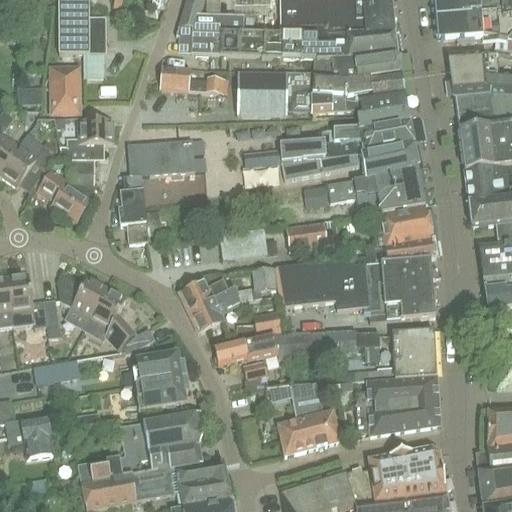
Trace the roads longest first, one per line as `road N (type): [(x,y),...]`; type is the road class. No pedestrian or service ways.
road 1 (residential): [(409,0),(445,200),(456,437)]
road 2 (residential): [(91,257),(153,293),(174,315),(200,362),(239,486)]
road 3 (residential): [(91,257),(128,125),(176,0)]
road 4 (residential): [(456,437),(381,446),(239,486)]
